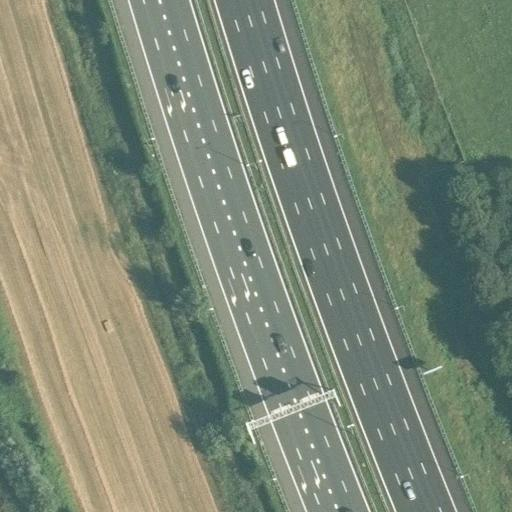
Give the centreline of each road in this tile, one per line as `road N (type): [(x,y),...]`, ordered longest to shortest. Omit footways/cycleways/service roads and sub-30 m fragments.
road 1 (motorway): [(423,511),(327,265),(243,0)]
road 2 (motorway): [(160,0),(247,273),(339,511)]
